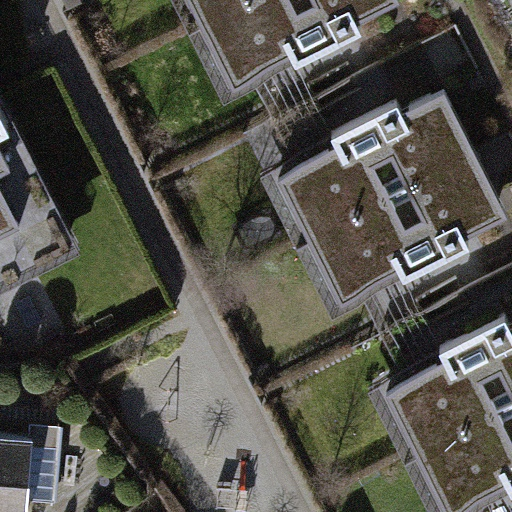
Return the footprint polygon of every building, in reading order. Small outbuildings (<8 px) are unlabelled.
[(182,0),(228,88),(287,58),(291,66),(350,36),(346,28),(373,14),(365,0),(182,0)] [(0,99),(0,246),(60,216),(0,99)] [(278,181),(339,299),(398,269),(402,277),(461,247),(457,239),(484,225),(424,107),(398,121),(393,112),(333,143),(337,151),(278,181)] [(446,365),(388,395),(448,511),(450,511),(508,483),(511,490),(511,332),(507,335),(503,326),(442,357),(446,365)] [(0,511),(32,511),(36,445),(0,443),(0,511)]
